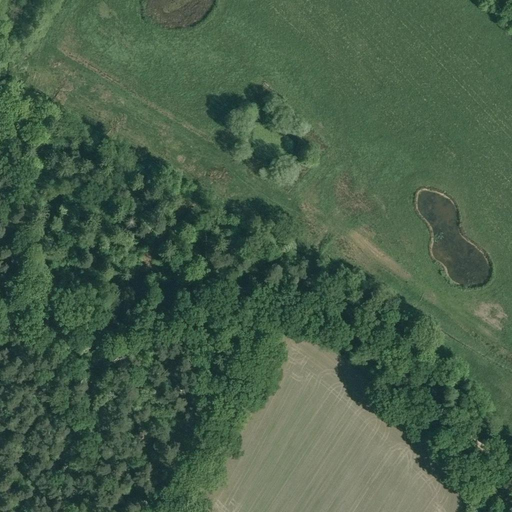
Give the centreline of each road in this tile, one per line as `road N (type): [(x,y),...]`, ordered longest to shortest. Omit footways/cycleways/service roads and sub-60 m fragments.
road 1 (unknown): [(279,302),(344,324),(480,448),(511,462)]
road 2 (unknown): [(168,511),(279,302)]
